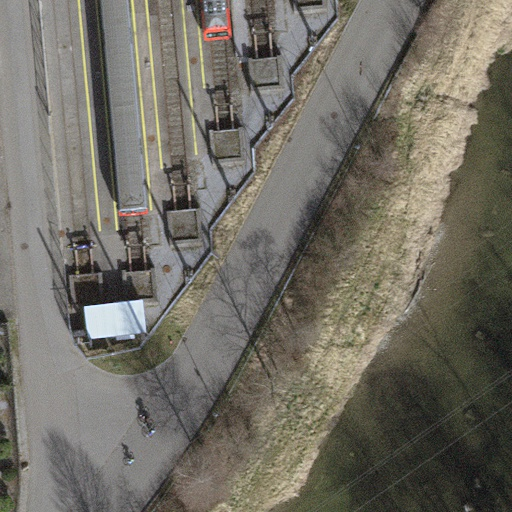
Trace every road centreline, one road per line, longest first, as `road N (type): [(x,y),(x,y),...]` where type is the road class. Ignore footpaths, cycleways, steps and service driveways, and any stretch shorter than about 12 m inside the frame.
road 1 (unclassified): [(97,511),(176,415),(398,0)]
road 2 (residential): [(12,0),(58,511)]
